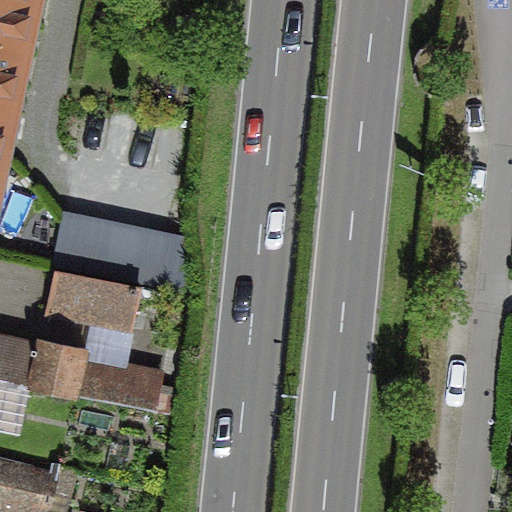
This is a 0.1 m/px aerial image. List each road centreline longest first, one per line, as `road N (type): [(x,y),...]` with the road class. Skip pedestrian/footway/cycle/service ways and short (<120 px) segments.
road 1 (primary): [(289,0),(236,511)]
road 2 (primary): [(327,511),(379,0)]
road 3 (residential): [(471,511),(511,74)]
